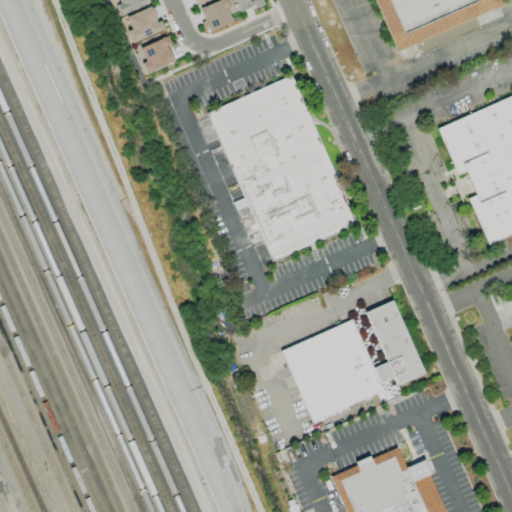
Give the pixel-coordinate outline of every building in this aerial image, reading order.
[(120,0),(148,0),(150,3),(119,17),(114,5),(121,2),(120,0)] [(201,8),(218,0),(228,0),(232,7),(229,8),(235,21),(211,32),(209,29),(205,30),(202,22),(206,20),(205,18),(206,18),(201,8)] [(262,3),(260,0),(232,0),(238,13),(262,3)] [(378,0),(502,0),(506,7),(402,54),(378,0)] [(127,17),(152,6),(153,8),(154,7),(159,18),(158,18),(158,20),(157,20),(158,22),(163,20),(166,28),(133,43),(128,31),(133,29),(127,17)] [(144,62),(141,63),(144,73),(173,62),(164,38),(139,47),(144,62)] [(209,108),(266,260),(352,228),(295,76),(209,108)] [(491,246),(511,236),(511,100),(444,131),(491,246)] [(280,348),(308,421),(378,395),(380,403),(400,395),(396,385),(421,375),(393,300),(364,311),(384,363),(370,368),(352,321),(280,348)] [(330,478),(344,511),(443,511),(422,462),(404,469),(395,447),(370,458),(368,455),(354,462),(356,466),(330,478)]
